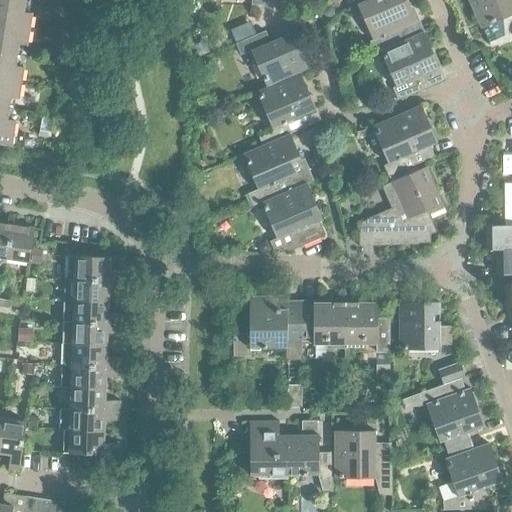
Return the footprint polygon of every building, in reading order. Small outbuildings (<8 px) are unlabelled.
[(25,1),(15,0),(0,0),(0,24),(29,29),(31,13),(23,11),(25,1)] [(380,50),(421,32),(407,0),(366,0),(357,4),(373,40),(370,41),(375,53),(380,50)] [(511,13),(511,0),(468,0),(488,44),(490,44),(489,42),(503,35),(503,18),(511,13)] [(236,43),(256,35),(250,22),(231,30),(236,43)] [(0,24),(0,51),(17,54),(18,44),(27,45),(29,29),(0,24)] [(266,31),(256,35),(236,43),(241,54),(251,50),(267,87),(301,73),(311,68),(295,32),(271,42),(266,31)] [(380,50),(396,87),(401,98),(428,86),(423,75),(439,68),(423,31),(421,32),(380,50)] [(17,54),(0,51),(0,78),(21,82),(23,66),(15,65),(17,54)] [(301,73),(267,87),(257,92),(274,132),(260,138),(263,145),(290,133),(289,130),(302,124),(299,117),(316,110),(301,73)] [(0,78),(0,106),(8,108),(10,97),(18,98),(21,82),(0,78)] [(373,126),(390,167),(386,169),(388,175),(435,156),(430,145),(437,141),(422,105),(373,126)] [(8,108),(0,106),(0,143),(11,145),(15,120),(6,119),(8,108)] [(42,114),(41,123),(55,125),(56,117),(42,114)] [(290,133),(263,145),(244,153),(258,190),(245,195),(250,207),(262,202),(294,188),(289,178),(298,174),(293,164),(302,160),(290,133)] [(432,234),(437,232),(430,215),(444,208),(438,195),(426,167),(383,185),(393,208),(359,224),(359,246),(432,243),(432,234)] [(307,183),(294,188),(262,202),(277,238),(269,241),(273,249),(292,250),(324,236),(317,221),(323,219),(307,183)] [(12,225),(0,222),(0,257),(6,259),(12,225)] [(511,224),(506,225),(488,225),(488,249),(499,249),(499,273),(511,273),(511,224)] [(34,228),(12,225),(6,259),(29,262),(34,228)] [(261,248),(263,252),(269,252),(271,248),(269,244),(266,242),(263,243),(261,248)] [(31,263),(41,263),(41,249),(32,249),(31,263)] [(68,278),(124,280),(124,270),(109,269),(109,257),(69,255),(68,278)] [(124,280),(68,278),(68,280),(74,280),(73,299),(108,301),(108,288),(124,289),(124,280)] [(302,343),(302,304),(280,304),(280,296),(250,296),(250,333),(234,333),(234,356),(252,356),(252,350),(262,350),(262,348),(287,348),(287,360),(302,360),(302,343)] [(1,299),(0,303),(0,306),(11,309),(12,301),(1,299)] [(65,299),(64,321),(123,323),(123,313),(108,312),(108,301),(73,299),(65,299)] [(314,305),(302,304),(302,343),(314,343),(314,344),(327,344),(327,349),(346,349),(346,303),(328,303),(328,300),(314,300),(314,305)] [(346,303),(346,349),(366,349),(366,344),(377,344),(377,351),(390,352),(391,317),(378,318),(378,302),(363,302),(363,303),(346,303)] [(401,349),(440,349),(440,344),(452,344),(452,326),(440,326),(440,302),(401,302),(401,349)] [(64,321),(63,343),(107,344),(107,332),(123,332),(123,323),(64,321)] [(18,337),(17,344),(24,346),(26,338),(18,337)] [(107,344),(63,343),(63,365),(121,367),(122,357),(106,356),(107,344)] [(444,384),(462,378),(466,376),(460,361),(439,369),(444,384)] [(121,367),(63,365),(62,387),(70,387),(105,389),(106,375),(121,376),(121,367)] [(390,377),(390,365),(376,365),(376,377),(390,377)] [(462,378),(444,384),(404,399),(406,407),(419,406),(426,405),(430,418),(432,418),(441,441),(443,440),(446,449),(471,439),(468,431),(485,425),(471,388),(466,390),(462,378)] [(105,389),(70,387),(70,409),(120,410),(120,400),(105,399),(105,389)] [(347,388),(347,398),(358,398),(358,387),(347,388)] [(120,410),(70,409),(69,429),(104,430),(104,419),(120,419),(120,410)] [(26,422),(4,418),(0,443),(0,452),(10,454),(8,468),(18,470),(26,422)] [(289,475),(288,434),(280,435),(280,420),(251,421),(251,474),(271,474),(271,478),(289,478),(289,475)] [(302,434),(288,434),(289,475),(318,474),(323,490),(332,490),(331,452),(320,453),(320,434),(318,434),(318,420),(303,420),(302,434)] [(104,430),(69,429),(64,428),(63,453),(94,454),(94,464),(118,465),(119,443),(103,442),(104,430)] [(336,478),(376,477),(380,494),(391,495),(392,470),(391,442),(375,443),(375,430),(336,431),(336,478)] [(471,439),(446,449),(449,457),(445,459),(454,482),(440,487),(445,500),(444,501),(444,509),(485,507),(484,497),(488,496),(485,486),(503,480),(490,443),(474,448),(471,439)] [(0,504),(0,511),(23,511),(26,496),(4,492),(2,504),(0,504)] [(26,496),(23,511),(35,511),(38,498),(26,496)] [(47,511),(50,499),(38,498),(35,511),(47,511)] [(50,499),(47,511),(60,511),(62,501),(50,499)] [(62,501),(60,511),(71,511),(73,503),(62,501)] [(73,503),(71,511),(84,511),(86,505),(73,503)]
